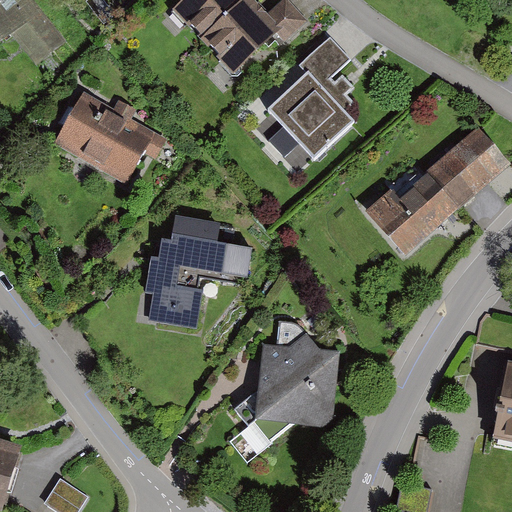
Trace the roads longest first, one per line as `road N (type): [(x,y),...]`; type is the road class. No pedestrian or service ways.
road 1 (residential): [(511,231),(466,286),(433,344),(355,511)]
road 2 (residential): [(178,511),(0,274)]
road 3 (unclassified): [(511,107),(339,0)]
